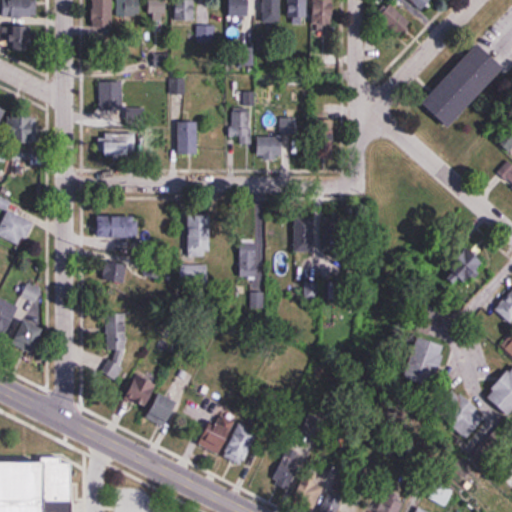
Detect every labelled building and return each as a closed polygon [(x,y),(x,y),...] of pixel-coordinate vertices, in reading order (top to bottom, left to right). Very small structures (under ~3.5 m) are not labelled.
[(1,0),(1,19),(37,19),(37,0),(1,0)] [(113,27),(113,0),(92,0),(92,27),(113,27)] [(117,0),(118,16),(141,16),(140,0),(117,0)] [(167,23),(166,0),(147,0),(147,23),(167,23)] [(174,0),(175,21),(196,21),(195,0),(174,0)] [(250,16),(250,0),(229,0),(229,16),(250,16)] [(281,0),(262,0),(263,23),(281,23),(281,0)] [(289,0),(289,24),(307,24),(306,0),(289,0)] [(335,25),(334,0),(313,0),(314,25),(335,25)] [(409,0),(422,12),(433,1),(432,0),(409,0)] [(400,38),(413,24),(392,5),(379,19),(400,38)] [(215,26),(196,26),(196,45),(215,45),(215,26)] [(19,49),(34,49),(34,28),(19,28),(19,49)] [(423,105),(450,129),(505,68),(478,44),(423,105)] [(100,111),(124,111),(124,82),(100,82),(100,111)] [(37,118),(10,118),(10,145),(37,145),(37,118)] [(199,122),(179,122),(179,154),(199,154),(199,122)] [(511,148),(511,136),(503,136),(503,148),(511,148)] [(285,137),(258,137),(258,161),(285,161),(285,137)] [(106,158),(133,160),(135,141),(108,138),(106,158)] [(0,234),(23,246),(34,223),(8,210),(0,226),(0,234)] [(211,256),(211,214),(188,214),(188,256),(211,256)] [(98,237),(135,238),(135,216),(98,216),(98,237)] [(294,218),(294,253),(323,253),(323,218),(294,218)] [(239,277),(257,277),(257,241),(239,241),(239,277)] [(486,262),(466,248),(444,277),(456,286),(460,280),(468,286),(486,262)] [(127,282),(127,263),(105,263),(105,282),(127,282)] [(22,297),(37,304),(44,290),(29,283),(22,297)] [(0,331),(12,336),(23,308),(1,299),(0,301),(0,331)] [(127,315),(111,315),(109,379),(125,379),(127,315)] [(46,331),(28,321),(15,346),(33,355),(46,331)] [(405,378),(434,388),(447,347),(418,337),(405,378)] [(158,387),(138,377),(127,398),(147,409),(158,387)] [(442,415),(467,441),(488,420),(462,395),(442,415)] [(180,404),(163,396),(154,414),(171,422),(180,404)] [(200,447),(223,457),(222,458),(245,468),(260,433),(238,424),(234,433),(210,423),(200,447)] [(273,486),(289,493),(301,466),(285,459),(273,486)] [(0,511),(73,511),(74,465),(0,464),(0,511)] [(314,510),(326,489),(306,478),(294,499),(314,510)] [(451,504),(451,489),(437,489),(437,504),(451,504)] [(323,511),(339,511),(345,498),(331,492),(323,511)] [(400,511),(404,504),(386,496),(378,511),(400,511)]
